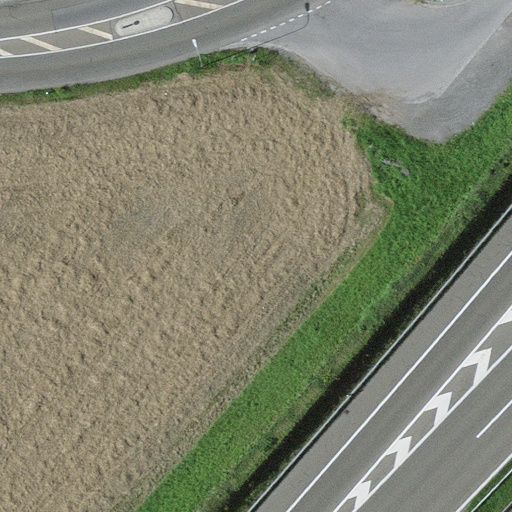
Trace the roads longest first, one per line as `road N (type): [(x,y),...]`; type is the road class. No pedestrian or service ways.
road 1 (motorway): [(511,279),(316,511)]
road 2 (secondary): [(229,0),(101,39),(0,54)]
road 3 (motorway): [(511,408),(414,511)]
